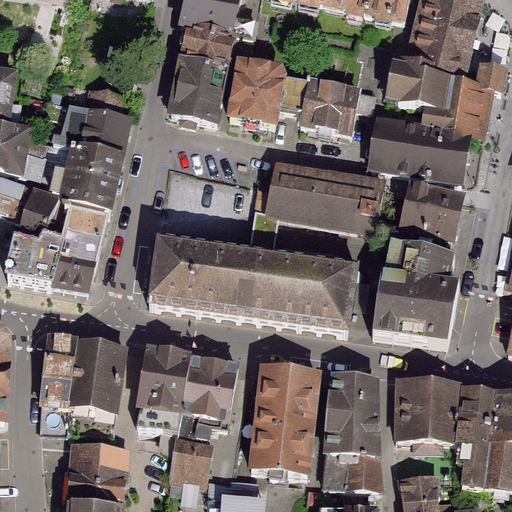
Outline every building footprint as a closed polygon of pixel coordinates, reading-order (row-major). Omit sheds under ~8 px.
[(0,0),(0,38),(28,47),(24,59),(56,68),(74,8),(69,7),(71,0),(0,0)] [(253,47),(256,31),(235,27),(241,0),(188,0),(181,31),(190,33),(235,43),(253,47)] [(404,30),(410,0),(259,0),(260,1),(404,30)] [(484,3),(471,0),(431,0),(414,73),(452,83),(463,86),(484,3)] [(235,43),(190,33),(183,65),(227,75),(235,43)] [(227,75),(183,65),(171,121),(217,131),(227,75)] [(398,69),(393,93),(402,94),(399,110),(433,117),(429,136),(470,143),(470,145),(478,147),(488,97),(501,100),(505,81),(483,76),(479,95),(460,91),(460,93),(451,90),(452,83),(398,69)] [(240,73),(231,125),(275,134),(279,118),(303,122),(310,92),(279,86),(280,79),(247,73),(240,73)] [(16,82),(0,79),(0,126),(8,127),(16,82)] [(303,122),(301,132),(352,142),(356,116),(369,118),(372,116),(375,102),(310,90),(310,92),(303,122)] [(88,119),(119,126),(124,104),(92,97),(88,119)] [(54,150),(123,166),(131,128),(119,126),(88,119),(73,116),(73,113),(52,108),(48,123),(69,128),(63,145),(56,144),(54,150)] [(373,176),(462,191),(470,145),(470,143),(429,136),(379,127),(370,175),(373,176)] [(28,145),(29,139),(0,134),(0,177),(22,183),(28,145)] [(64,204),(64,209),(110,222),(123,166),(54,150),(49,151),(28,145),(22,183),(27,184),(28,180),(56,189),(52,201),(64,204)] [(384,195),(277,175),(268,222),(388,244),(390,234),(377,232),(384,195)] [(0,221),(25,229),(35,199),(0,187),(0,221)] [(460,204),(409,195),(401,236),(390,234),(388,244),(386,253),(390,254),(448,265),(460,204)] [(42,249),(44,250),(57,214),(62,216),(64,209),(60,207),(35,199),(25,229),(16,253),(39,259),(42,249)] [(57,214),(44,250),(61,254),(51,296),(88,302),(107,227),(62,216),(57,214)] [(249,259),(159,247),(150,314),(348,341),(356,287),(361,287),(363,275),(273,263),(275,247),(251,243),(249,259)] [(51,296),(61,254),(44,250),(42,249),(39,259),(16,253),(9,288),(51,296)] [(448,265),(390,254),(384,285),(373,343),(448,357),(459,295),(450,294),(455,266),(448,265)] [(0,432),(6,433),(8,348),(0,338),(0,432)] [(76,348),(49,344),(43,440),(68,440),(67,412),(76,348)] [(125,357),(76,348),(67,412),(68,440),(115,441),(125,357)] [(138,435),(178,443),(192,365),(150,360),(139,413),(142,415),(138,435)] [(238,375),(192,365),(178,443),(172,473),(171,484),(203,488),(209,479),(213,452),(209,451),(212,433),(228,436),(238,375)] [(251,477),(308,485),(320,383),(262,377),(251,477)] [(324,461),(327,462),(323,497),(382,500),(380,466),(377,390),(333,385),(324,461)] [(395,390),(396,450),(414,450),(413,459),(444,461),(443,450),(457,452),(463,402),(453,401),(453,397),(443,397),(443,401),(429,401),(428,394),(395,390)] [(497,405),(463,402),(457,452),(461,452),(461,458),(468,458),(465,493),(485,497),(497,405)] [(511,407),(497,405),(485,497),(511,500),(511,407)] [(72,472),(127,477),(128,457),(74,452),(72,472)] [(122,511),(127,477),(72,472),(68,511),(69,511),(122,511)] [(232,490),(210,487),(208,511),(265,511),(266,510),(255,509),(257,490),(233,487),(232,490)] [(436,487),(401,490),(403,511),(437,511),(437,510),(436,487)]
